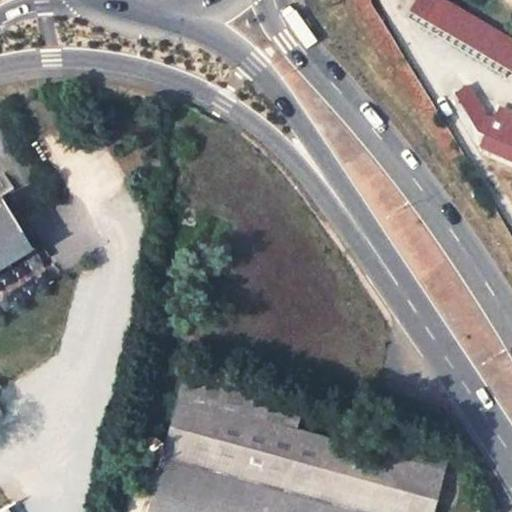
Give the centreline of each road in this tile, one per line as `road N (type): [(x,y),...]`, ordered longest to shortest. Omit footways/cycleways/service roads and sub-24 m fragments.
road 1 (trunk): [(511,326),(439,212),(291,33),(274,0)]
road 2 (trunk): [(0,67),(53,58),(160,76),(226,105),(341,198)]
road 3 (trunk): [(341,198),(511,456)]
road 4 (trunk): [(188,16),(256,66),(341,198)]
